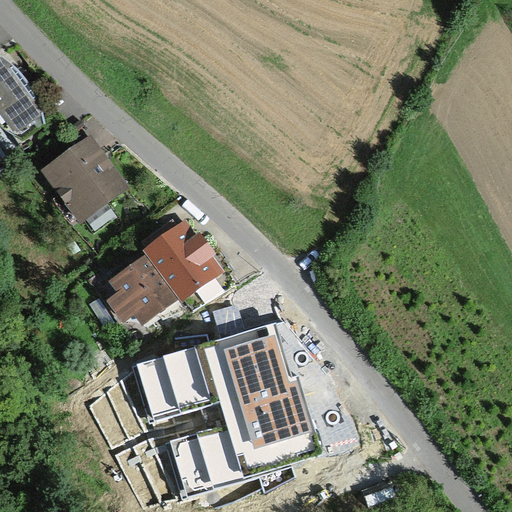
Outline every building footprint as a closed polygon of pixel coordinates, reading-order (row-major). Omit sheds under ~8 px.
[(0,127),(3,132),(23,141),(44,127),(38,104),(26,83),(10,66),(0,59),(0,127)] [(42,175),(81,225),(128,189),(89,138),(42,175)] [(145,255),(146,257),(179,301),(182,305),(225,272),(186,222),(145,255)] [(142,329),(179,301),(146,257),(108,285),(118,298),(110,304),(124,324),(134,318),(142,329)] [(187,318),(163,327),(175,358),(199,349),(187,318)] [(264,406),(288,449),(333,424),(309,379),(290,389),(271,354),(239,372),(259,409),(264,406)]
